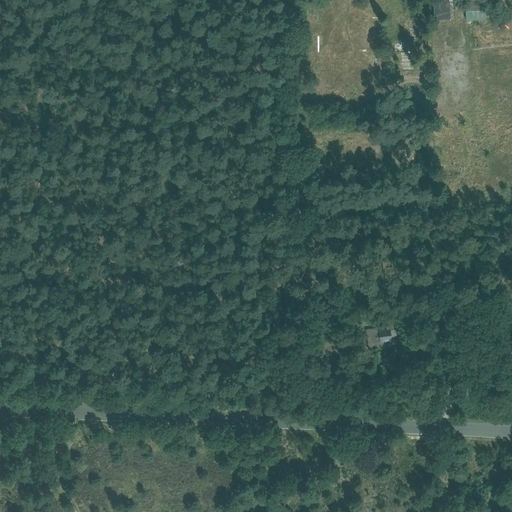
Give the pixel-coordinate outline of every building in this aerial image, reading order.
[(314,0),(312,0),(307,1),(309,25),(317,24),(314,0)] [(433,1),(434,21),(451,20),(451,19),(454,19),(453,12),(460,11),(459,0),(453,1),(452,0),(447,0),(446,0),(438,0),(438,1),(433,1)] [(491,19),(489,0),(474,0),(475,2),(465,3),(467,22),(491,19)] [(511,16),(503,23),(508,30),(511,27),(511,16)] [(408,19),(410,47),(418,47),(416,19),(408,19)] [(395,52),(405,51),(404,42),(394,42),(395,52)] [(379,100),(377,86),(359,87),(360,101),(379,100)] [(352,103),(352,92),(346,92),(346,91),(329,92),(330,105),(352,103)] [(417,94),(405,95),(405,106),(418,106),(417,94)] [(384,307),(373,307),(374,317),(384,316),(384,307)] [(377,328),(366,330),(369,351),(382,348),(382,350),(393,348),(392,347),(398,346),(396,330),(394,331),(393,326),(377,328)]
